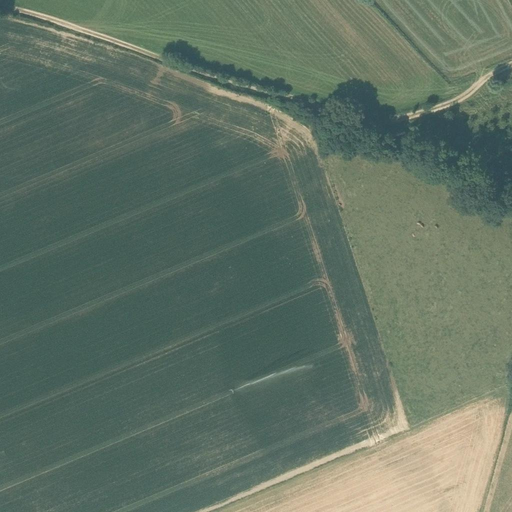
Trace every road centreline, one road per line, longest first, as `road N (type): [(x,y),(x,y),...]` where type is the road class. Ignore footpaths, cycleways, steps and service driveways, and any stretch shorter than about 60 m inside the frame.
road 1 (track): [(0,6),(365,122)]
road 2 (track): [(365,122),(511,193)]
road 3 (track): [(365,122),(453,103),(511,65)]
